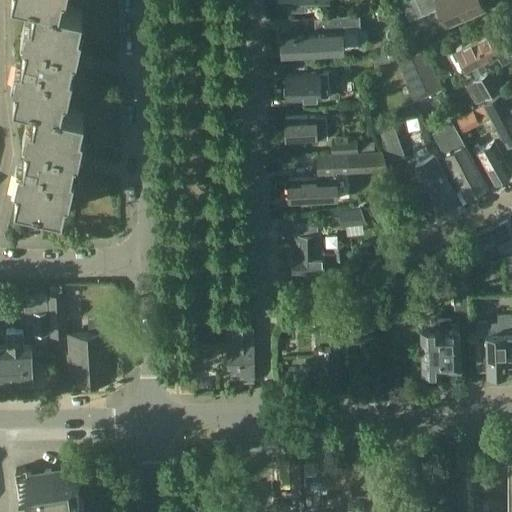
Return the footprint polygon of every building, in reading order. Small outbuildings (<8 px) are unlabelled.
[(408,0),(402,3),(410,21),(439,8),(447,26),(485,9),(481,0),(408,0)] [(34,2),(13,100),(36,105),(36,104),(60,109),(61,108),(82,12),(59,7),(34,2)] [(391,10),(378,12),(378,19),(392,17),(391,10)] [(315,30),(281,32),(282,57),(344,54),(343,32),(359,32),(358,17),(314,20),(315,30)] [(474,40),(465,45),(456,49),(466,69),(484,59),(497,52),(503,63),(511,58),(511,47),(511,45),(500,25),(474,39),(474,40)] [(400,43),(379,52),(383,62),(404,54),(400,43)] [(442,86),(425,47),(398,59),(416,98),(442,86)] [(490,71),(474,80),(484,99),(500,89),(490,71)] [(287,85),(284,87),(284,93),(287,95),(287,98),(320,97),(320,85),(328,84),(328,72),(319,73),(319,72),(286,73),(287,85)] [(501,93),(482,103),(487,112),(502,142),(511,136),(511,115),(510,111),(509,110),(502,97),(501,93)] [(482,103),(476,106),(480,115),(487,112),(482,103)] [(84,114),(61,108),(60,109),(36,104),(36,105),(14,202),(62,212),(84,114)] [(317,138),(328,138),(326,115),(316,115),(285,117),(286,140),(317,139),(317,138)] [(394,128),(380,133),(390,161),(404,156),(394,128)] [(442,148),(445,154),(467,195),(487,185),(465,143),(462,138),(457,134),(451,134),(444,137),(442,141),(442,148)] [(331,154),(358,152),(357,139),(331,140),(331,154)] [(494,141),(476,151),(493,181),(510,171),(494,141)] [(358,152),(331,154),(316,154),(317,178),(288,179),(289,202),(337,201),(336,174),(390,171),(382,151),(358,152)] [(430,211),(437,207),(438,210),(458,200),(433,153),(416,162),(421,172),(416,175),(420,182),(423,180),(427,187),(416,193),(425,209),(430,211)] [(382,199),(371,205),(381,225),(392,220),(382,199)] [(342,226),(367,223),(359,207),(340,210),(342,226)] [(511,218),(511,219),(490,229),(501,252),(511,251),(511,218)] [(321,235),(319,235),(319,225),(297,225),(297,235),(295,235),(295,252),(293,252),(293,279),(323,278),(323,252),(321,252),(321,235)] [(336,261),(344,260),(343,247),(334,248),(336,261)] [(467,313),(466,284),(466,278),(453,278),(454,314),(467,313)] [(49,334),(46,291),(24,292),(26,325),(34,325),(35,334),(49,334)] [(50,335),(66,334),(64,294),(48,295),(50,335)] [(317,331),(340,328),(338,314),(315,317),(317,331)] [(443,364),(460,363),(459,325),(441,325),(441,324),(440,324),(440,314),(422,314),(422,325),(421,325),(422,366),(443,366),(443,364)] [(486,321),(486,332),(486,333),(476,333),(477,369),(487,368),(487,370),(505,369),(505,368),(511,367),(511,331),(510,332),(510,314),(497,314),(498,321),(486,321)] [(243,381),(253,381),(252,341),(252,328),(233,328),(234,341),(228,341),(228,362),(231,362),(231,373),(243,373),(243,381)] [(72,381),(108,378),(106,332),(69,334),(72,381)] [(0,384),(32,382),(30,345),(23,346),(22,334),(7,335),(8,347),(0,347),(0,384)] [(316,378),(344,377),(343,343),(315,344),(316,378)] [(80,511),(73,466),(72,466),(26,473),(25,468),(16,469),(22,511),(80,511)]
